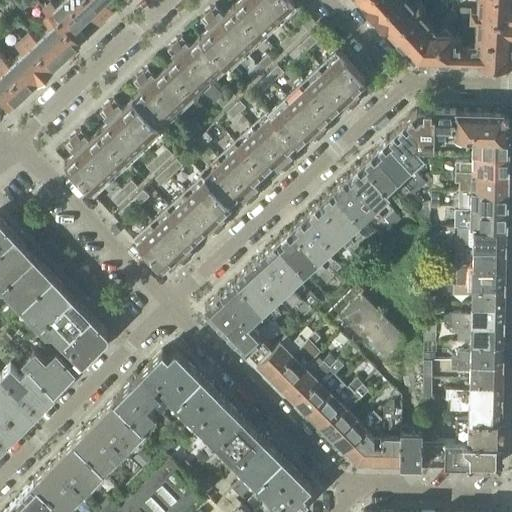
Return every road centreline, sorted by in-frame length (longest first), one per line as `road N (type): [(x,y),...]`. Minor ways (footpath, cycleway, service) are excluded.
road 1 (residential): [(400,80),(166,303)]
road 2 (residential): [(353,494),(166,303)]
road 3 (residential): [(166,303),(0,474)]
road 4 (residential): [(166,303),(15,145)]
road 5 (residential): [(15,145),(170,0)]
road 6 (residential): [(511,495),(353,494)]
